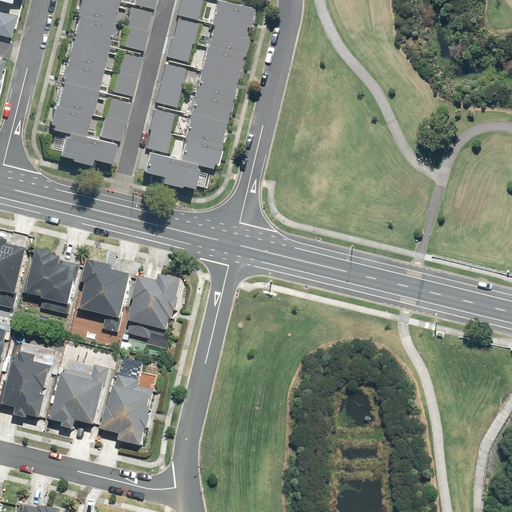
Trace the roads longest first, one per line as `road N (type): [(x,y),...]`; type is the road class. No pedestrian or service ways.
road 1 (secondary): [(234,242),(511,311)]
road 2 (residential): [(188,486),(189,433),(234,242)]
road 3 (residential): [(290,0),(234,242)]
road 4 (residential): [(168,0),(116,213)]
road 5 (residential): [(188,486),(149,488),(0,450)]
road 6 (residential): [(28,53),(0,182)]
road 7 (secondary): [(116,213),(234,242)]
